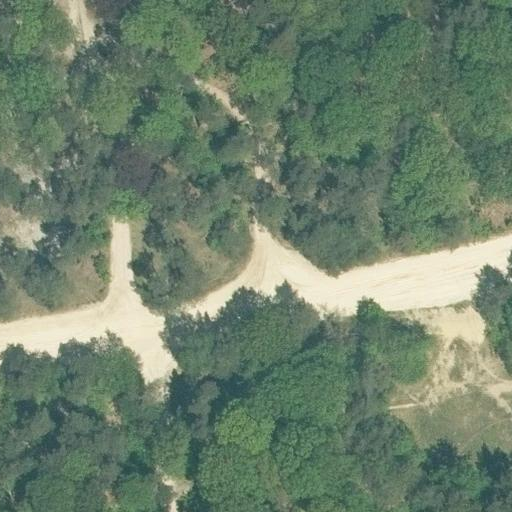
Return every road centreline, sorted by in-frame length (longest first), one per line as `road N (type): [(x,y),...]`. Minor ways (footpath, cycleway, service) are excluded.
road 1 (track): [(174,511),(152,371),(125,306),(110,157),(79,0)]
road 2 (track): [(0,350),(357,294),(511,258)]
road 3 (track): [(272,307),(259,229),(262,157),(251,131),(219,98),(85,36)]
